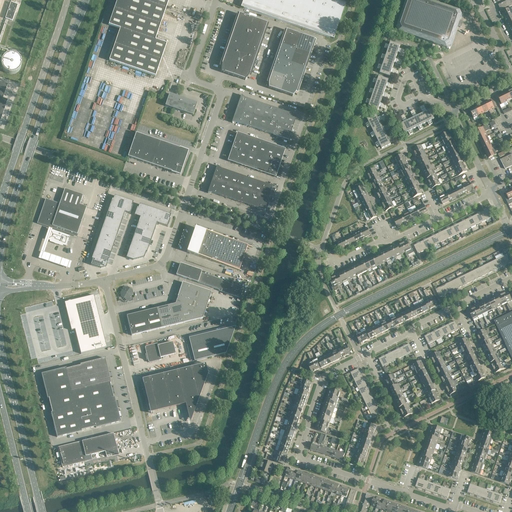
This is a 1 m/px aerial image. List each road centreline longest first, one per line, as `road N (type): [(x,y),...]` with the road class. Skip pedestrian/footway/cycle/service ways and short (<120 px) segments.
road 1 (residential): [(470,511),(300,453),(323,376),(511,278)]
road 2 (secondary): [(0,251),(80,0)]
road 3 (secondary): [(67,0),(0,204)]
road 4 (unclassified): [(150,469),(103,279)]
road 5 (unclassified): [(103,279),(161,264),(201,155)]
road 6 (residential): [(491,193),(329,259)]
road 7 (secondary): [(41,511),(0,352)]
road 8 (residential): [(488,188),(450,107),(511,78)]
